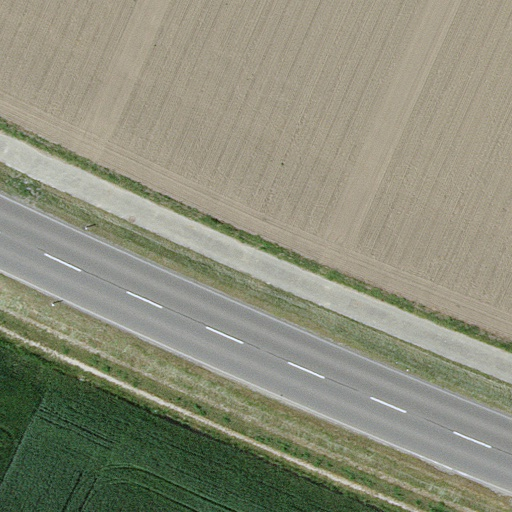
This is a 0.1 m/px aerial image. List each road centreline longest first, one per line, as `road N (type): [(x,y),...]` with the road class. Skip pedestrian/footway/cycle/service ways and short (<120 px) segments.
road 1 (track): [(511,369),(0,145)]
road 2 (secondary): [(0,233),(511,455)]
road 3 (track): [(444,511),(0,316)]
